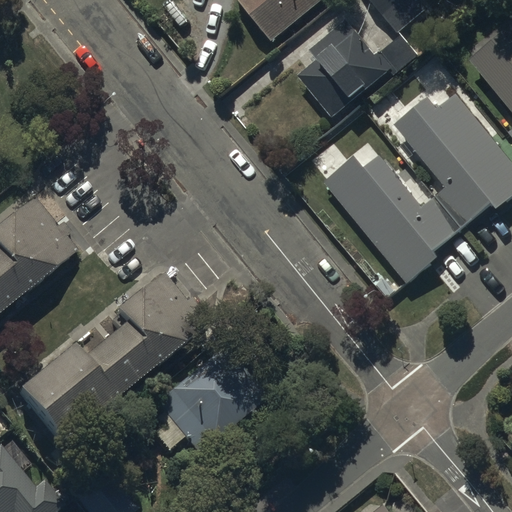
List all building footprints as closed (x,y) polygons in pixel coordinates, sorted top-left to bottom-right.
[(237,0),(236,1),(273,48),(332,0),(237,0)] [(418,0),(365,0),(399,40),(430,14),(418,0)] [(320,68),(301,83),(334,125),(392,78),(395,81),(420,61),(404,41),(378,62),(350,27),(311,58),(320,68)] [(511,49),(505,42),(473,69),(511,116),(511,139),(510,141),(511,143),(511,49)] [(438,205),(464,239),(495,213),(500,220),(511,209),(511,166),(459,101),(439,117),(431,107),(399,133),(450,195),(438,205)] [(464,239),(438,205),(425,216),(383,165),(367,178),(357,166),(327,190),(410,291),(442,265),(438,260),(464,239)] [(0,326),(80,260),(66,243),(72,239),(62,227),(56,232),(36,208),(0,237),(0,326)] [(74,352),(21,397),(66,452),(211,330),(197,313),(203,307),(194,296),(188,301),(167,275),(117,317),(128,330),(85,365),(74,352)] [(228,358),(160,413),(166,421),(149,435),(168,459),(186,445),(200,463),(268,409),(228,358)] [(11,434),(0,443),(0,486),(4,492),(37,465),(11,434)] [(100,493),(80,510),(81,511),(136,511),(123,496),(111,507),(100,493)]
